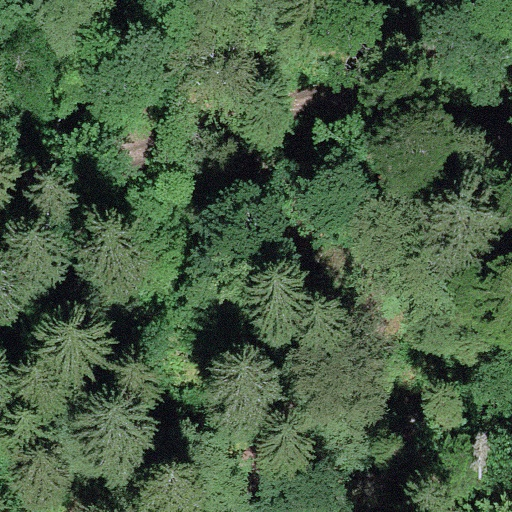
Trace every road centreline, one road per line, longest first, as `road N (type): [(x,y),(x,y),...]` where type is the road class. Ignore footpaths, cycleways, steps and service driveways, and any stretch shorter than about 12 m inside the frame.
road 1 (track): [(511,2),(0,221)]
road 2 (track): [(230,511),(249,476),(374,329),(511,139)]
